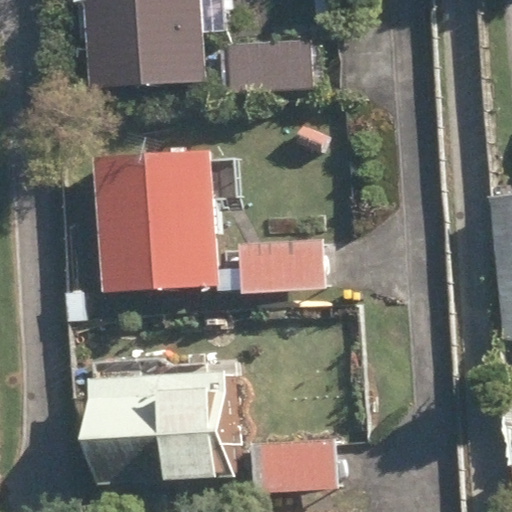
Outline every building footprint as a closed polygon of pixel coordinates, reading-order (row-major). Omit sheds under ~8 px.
[(108,0),(115,94),(231,87),(226,1),(240,0),(239,0),(108,0)] [(245,50),(248,101),(335,96),(332,46),(245,50)] [(64,93),(66,121),(86,120),(85,92),(64,93)] [(118,166),(126,298),(243,291),(236,159),(118,166)] [(258,252),(262,301),(346,294),(342,246),(258,252)] [(79,299),(80,324),(101,323),(100,298),(79,299)] [(109,360),(115,469),(248,462),(242,353),(109,360)] [(272,450),(274,499),(359,494),(356,446),(272,450)]
